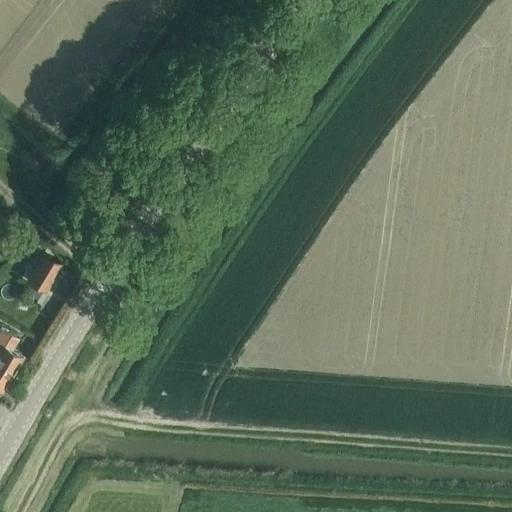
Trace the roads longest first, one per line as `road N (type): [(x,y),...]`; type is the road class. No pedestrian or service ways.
road 1 (tertiary): [(0,454),(114,268),(309,0)]
road 2 (track): [(17,511),(74,414),(99,411),(191,429)]
